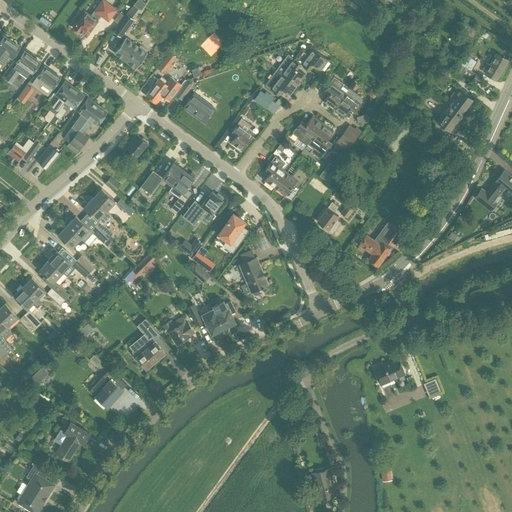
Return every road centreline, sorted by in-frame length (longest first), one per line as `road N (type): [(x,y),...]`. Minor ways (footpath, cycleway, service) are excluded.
road 1 (tertiary): [(76,511),(141,424),(198,376),(322,312)]
road 2 (tertiary): [(396,271),(452,202),(511,80)]
road 3 (residential): [(0,243),(134,107)]
road 4 (track): [(303,371),(200,511)]
road 5 (residential): [(134,107),(0,8)]
road 6 (residential): [(322,312),(275,210),(234,175)]
road 7 (unclassified): [(393,285),(408,319),(303,371)]
road 8 (residential): [(234,175),(134,107)]
